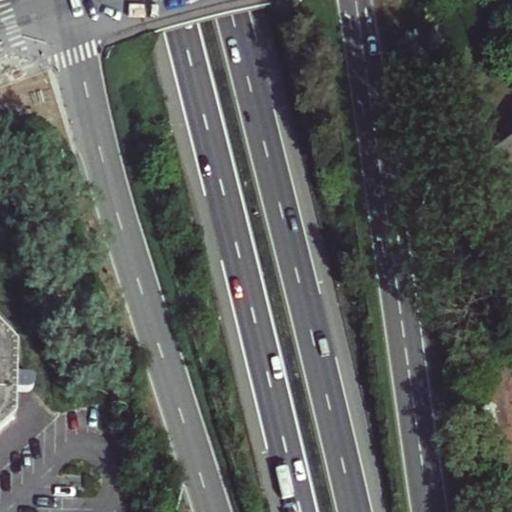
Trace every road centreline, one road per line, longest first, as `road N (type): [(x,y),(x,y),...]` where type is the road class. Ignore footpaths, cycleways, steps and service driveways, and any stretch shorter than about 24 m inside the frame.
road 1 (trunk): [(176,0),(301,511)]
road 2 (trunk): [(354,511),(229,0)]
road 3 (primary): [(428,511),(353,0)]
road 4 (primary): [(70,19),(104,180),(211,511)]
